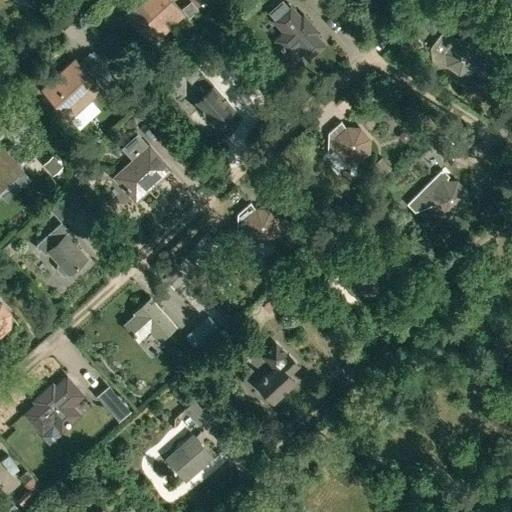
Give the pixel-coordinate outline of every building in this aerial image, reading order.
[(142,28),(141,29),(150,39),(180,11),(169,0),(145,0),(130,14),(142,28)] [(192,1),(183,9),(188,15),(197,7),(192,1)] [(313,33),(315,30),(302,16),(300,18),(289,7),(275,20),(285,31),(276,39),(289,54),(298,46),(308,58),(323,44),(313,33)] [(434,19),(428,15),(421,25),(431,32),(435,26),(434,19)] [(454,39),(443,31),(431,48),(434,65),(447,64),(458,72),(470,71),(476,62),(484,68),(489,61),(486,44),(476,46),(465,38),(454,39)] [(53,83),(75,107),(99,86),(77,62),(53,83)] [(106,89),(115,81),(110,76),(101,83),(106,89)] [(212,88),(194,104),(223,137),(234,128),(223,116),(231,109),(212,88)] [(25,120),(13,131),(18,137),(30,126),(25,120)] [(358,161),(367,152),(368,139),(359,129),(347,128),(340,121),(327,133),(326,154),(337,151),(345,160),(358,161)] [(0,190),(24,169),(17,162),(24,156),(13,144),(5,151),(0,145),(0,190)] [(136,201),(160,179),(148,166),(158,157),(150,148),(116,178),(136,201)] [(44,163),(51,170),(58,163),(51,156),(44,163)] [(80,180),(89,171),(83,165),(74,173),(80,180)] [(414,211),(426,208),(436,205),(444,214),(458,213),(467,204),(466,190),(457,182),(444,181),(439,176),(432,183),(430,181),(407,203),(414,211)] [(66,201),(48,216),(59,229),(77,214),(66,201)] [(269,210),(256,209),(249,202),(237,213),(236,234),(246,231),(254,241),(267,241),(277,233),(277,219),(269,210)] [(59,241),(51,232),(36,246),(37,248),(35,249),(38,253),(40,251),(45,256),(49,252),(69,275),(86,260),(65,236),(59,241)] [(189,252),(201,262),(208,253),(197,243),(189,252)] [(364,293),(378,292),(387,283),(386,270),(377,261),(377,251),(360,252),(346,267),(355,271),(355,284),(364,293)] [(289,297),(297,310),(309,302),(301,289),(289,297)] [(125,325),(139,341),(150,331),(159,341),(175,327),(150,299),(135,314),(136,315),(125,325)] [(0,335),(9,328),(10,314),(1,304),(0,304),(0,335)] [(273,403),(295,382),(288,375),(297,366),(287,355),(286,356),(275,344),(262,357),(266,361),(267,360),(275,369),(259,384),(265,390),(265,394),(273,403)] [(27,415),(41,431),(53,420),(61,429),(77,415),(69,406),(80,396),(66,380),(55,390),(52,387),(36,402),(39,404),(27,415)] [(116,407),(125,417),(134,409),(125,399),(116,407)] [(194,401),(185,409),(198,424),(207,416),(194,401)] [(210,439),(218,454),(229,448),(221,433),(210,439)] [(193,435),(165,459),(184,480),(212,456),(193,435)]
